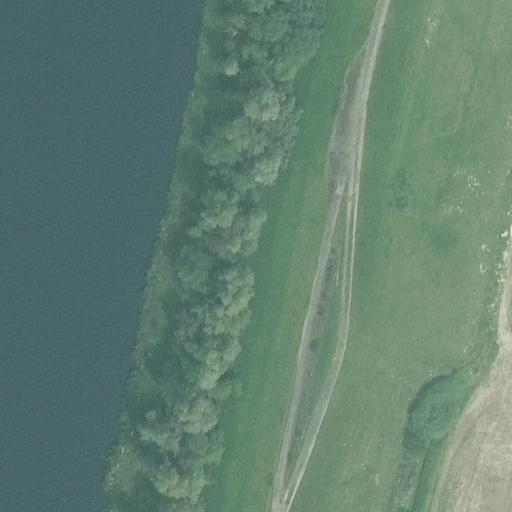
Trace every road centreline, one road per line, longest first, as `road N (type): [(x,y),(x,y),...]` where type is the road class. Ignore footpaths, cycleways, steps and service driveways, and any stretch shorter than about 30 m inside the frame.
road 1 (unclassified): [(281,511),(344,326),(349,149)]
road 2 (unclassified): [(273,511),(349,149)]
road 3 (track): [(349,149),(384,0)]
